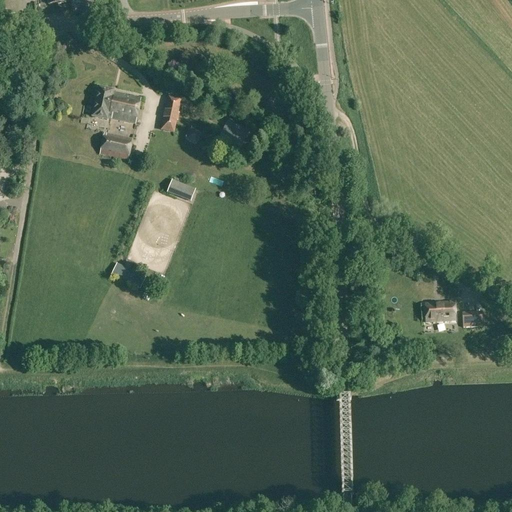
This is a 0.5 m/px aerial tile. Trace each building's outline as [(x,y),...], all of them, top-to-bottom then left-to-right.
[(81,11),(82,15),(90,14),(88,0),(87,0),(71,0),(73,5),(72,5),(73,12),(81,11)] [(107,118),(135,124),(141,99),(113,93),(113,91),(98,88),(92,117),(107,121),(107,118)] [(175,102),(164,99),(161,109),(173,112),(175,102)] [(171,119),(160,116),(157,126),(169,129),(171,119)] [(219,136),(235,144),(244,141),(249,133),(227,121),(219,136)] [(99,155),(128,161),(132,140),(104,134),(99,155)] [(266,162),(274,168),(279,160),(271,155),(266,162)] [(285,175),(294,186),(299,183),(290,172),(285,175)] [(191,202),(195,190),(172,181),(167,193),(191,202)] [(112,274),(141,287),(146,278),(117,264),(112,274)] [(424,304),(425,323),(455,322),(454,303),(424,304)] [(462,314),(463,328),(482,327),(481,313),(462,314)] [(381,352),(392,351),(391,337),(380,338),(381,352)]
